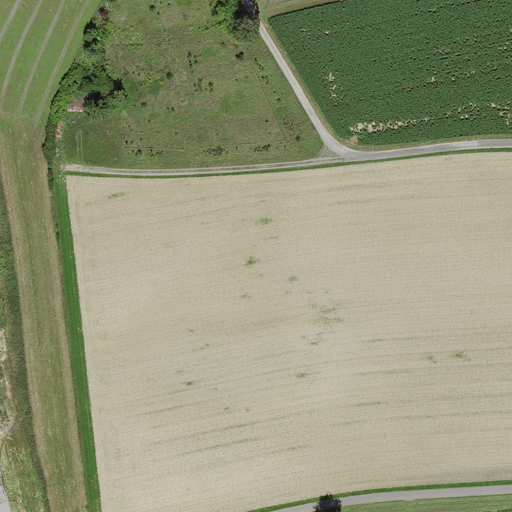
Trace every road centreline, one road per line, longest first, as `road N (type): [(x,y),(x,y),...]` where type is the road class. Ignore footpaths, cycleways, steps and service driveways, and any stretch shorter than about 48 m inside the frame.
road 1 (track): [(66,167),(153,172),(339,158)]
road 2 (track): [(511,490),(293,511)]
road 3 (track): [(244,0),(339,158)]
road 4 (unclassified): [(339,158),(511,148)]
